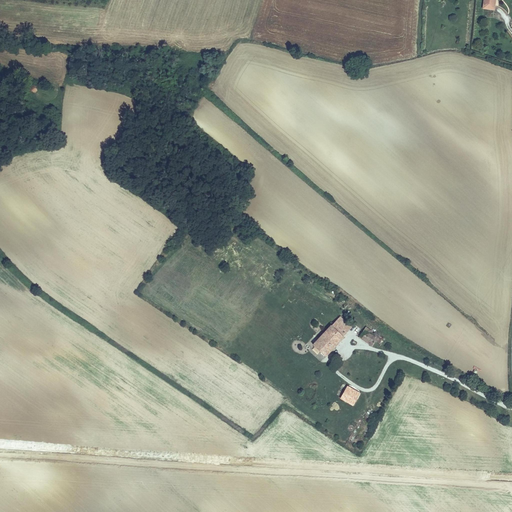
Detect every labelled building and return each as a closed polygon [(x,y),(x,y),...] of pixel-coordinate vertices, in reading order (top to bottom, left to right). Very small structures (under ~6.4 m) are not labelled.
[(494,9),(494,0),(484,0),(483,7),(494,9)] [(337,320),(349,330),(353,327),(340,316),(337,320)] [(317,348),(325,356),(349,330),(337,320),(311,347),(315,351),(317,348)] [(380,343),(383,338),(366,327),(360,337),(372,345),(375,341),(380,343)] [(340,397),(354,405),(360,393),(347,385),(340,397)] [(351,410),(354,405),(340,397),(335,394),(332,400),(351,410)] [(360,447),(372,423),(361,417),(348,440),(360,447)]
